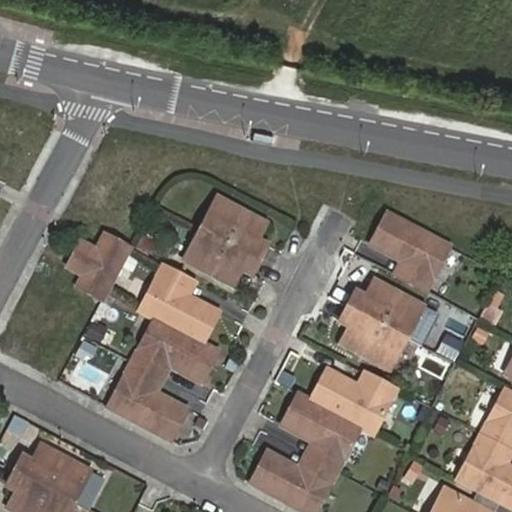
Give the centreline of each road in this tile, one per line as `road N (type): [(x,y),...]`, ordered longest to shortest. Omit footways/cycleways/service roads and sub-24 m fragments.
road 1 (tertiary): [(106,83),(511,165)]
road 2 (residential): [(332,231),(203,484)]
road 3 (residential): [(203,484),(0,376)]
road 4 (residential): [(0,280),(106,83)]
